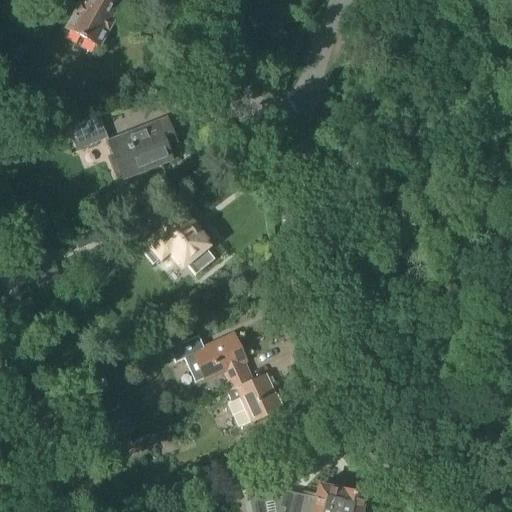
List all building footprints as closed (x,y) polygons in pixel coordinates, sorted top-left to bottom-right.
[(25,0),(0,0),(0,11),(18,31),(37,13),(25,0)] [(85,0),(82,6),(79,4),(65,29),(98,48),(113,24),(110,23),(119,7),(107,0),(85,0)] [(0,125),(3,133),(15,127),(6,108),(0,110),(0,125)] [(76,151),(107,139),(98,117),(67,129),(76,151)] [(139,174),(171,161),(166,148),(175,144),(165,120),(108,143),(123,181),(124,180),(123,176),(138,170),(139,174)] [(146,244),(138,250),(139,252),(152,267),(160,261),(169,253),(171,256),(182,269),(186,265),(192,273),(195,277),(208,266),(213,262),(210,258),(204,251),(208,247),(203,240),(180,213),(145,242),(146,244)] [(73,235),(79,249),(99,242),(93,227),(73,235)] [(59,277),(50,253),(30,261),(39,284),(59,277)] [(197,338),(168,351),(174,365),(184,361),(194,384),(203,380),(204,381),(221,373),(226,383),(247,374),(242,363),(244,362),(233,337),(203,350),(197,338)] [(247,374),(226,383),(230,393),(235,391),(239,398),(228,403),(239,428),(282,408),(276,395),(274,396),(265,377),(251,383),(247,374)] [(122,412),(99,427),(111,447),(135,432),(122,412)] [(100,467),(122,458),(117,448),(96,457),(100,467)] [(286,493),(250,501),(251,511),(360,511),(361,509),(363,497),(350,494),(318,487),(317,489),(316,496),(302,493),(302,497),(286,493)]
